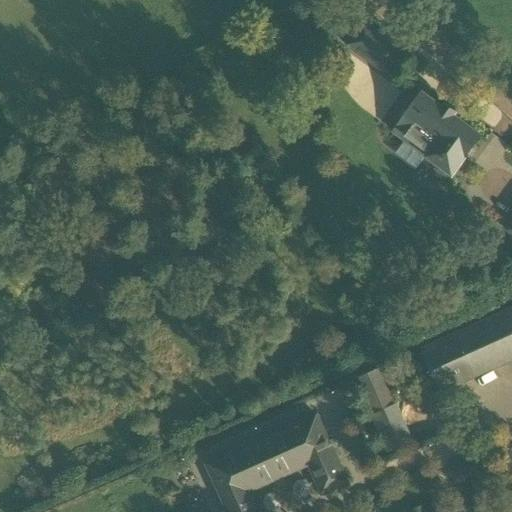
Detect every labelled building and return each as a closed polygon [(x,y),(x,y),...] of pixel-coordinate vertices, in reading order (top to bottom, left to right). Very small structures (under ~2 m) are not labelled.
[(385,70),(403,45),(372,19),(350,46),(385,70)] [(454,116),(456,112),(445,104),(443,107),(422,92),(393,132),(405,140),(408,135),(426,149),(432,153),(444,136),(457,118),(454,116)] [(423,154),(439,166),(429,180),(440,188),(450,174),(453,176),(481,135),(457,118),(444,136),(432,153),(426,149),(423,154)] [(511,312),(423,350),(441,391),(511,358),(511,312)] [(379,370),(362,377),(377,412),(395,405),(379,370)] [(414,441),(397,404),(395,405),(377,412),(370,415),(387,453),(414,441)] [(317,416),(208,465),(228,511),(258,511),(249,491),(309,464),(322,493),(347,482),(317,416)] [(494,436),(479,451),(493,464),(507,448),(494,436)] [(475,461),(449,463),(451,487),(477,485),(475,461)] [(496,475),(490,482),(499,490),(505,483),(496,475)] [(488,489),(464,491),(465,511),(489,509),(488,489)]
